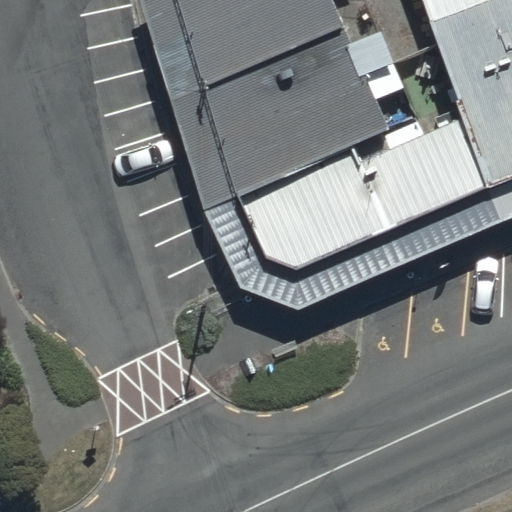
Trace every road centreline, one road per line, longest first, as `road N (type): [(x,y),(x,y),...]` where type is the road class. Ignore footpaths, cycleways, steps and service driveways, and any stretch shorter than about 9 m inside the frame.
road 1 (residential): [(15,0),(47,158),(75,246),(205,511)]
road 2 (tertiary): [(240,511),(511,390)]
